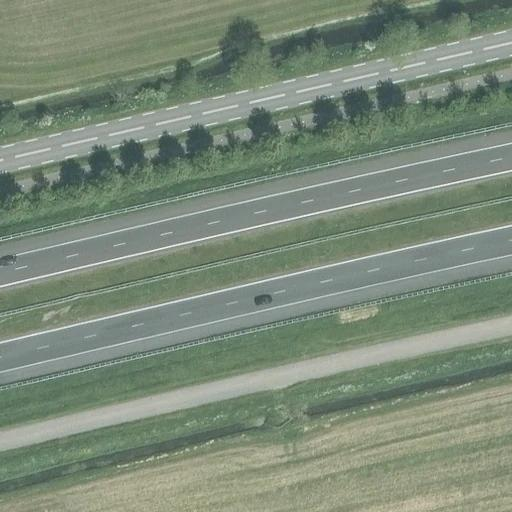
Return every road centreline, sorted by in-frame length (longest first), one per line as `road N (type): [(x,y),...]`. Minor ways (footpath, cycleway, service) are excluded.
road 1 (motorway): [(0,360),(511,242)]
road 2 (motorway): [(511,159),(0,276)]
road 3 (unclassified): [(0,442),(511,326)]
road 4 (tertiary): [(0,165),(511,53)]
